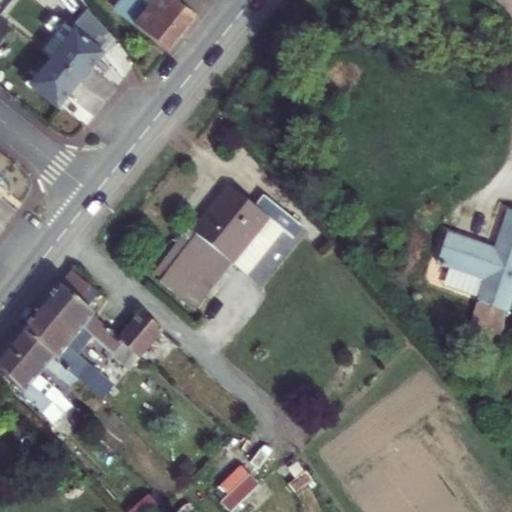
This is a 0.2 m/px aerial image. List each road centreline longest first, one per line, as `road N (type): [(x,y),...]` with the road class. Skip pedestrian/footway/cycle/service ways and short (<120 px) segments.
road 1 (tertiary): [(93,195),(250,0)]
road 2 (tertiary): [(0,312),(93,195)]
road 3 (residential): [(93,195),(0,116)]
